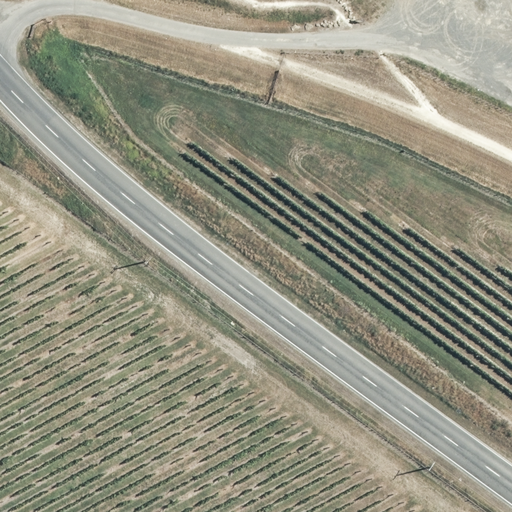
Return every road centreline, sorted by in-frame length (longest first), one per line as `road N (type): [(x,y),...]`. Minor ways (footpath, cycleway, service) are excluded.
road 1 (unclassified): [(0,89),(198,259),(511,488)]
road 2 (track): [(0,24),(43,3),(179,30),(409,49),(511,98)]
